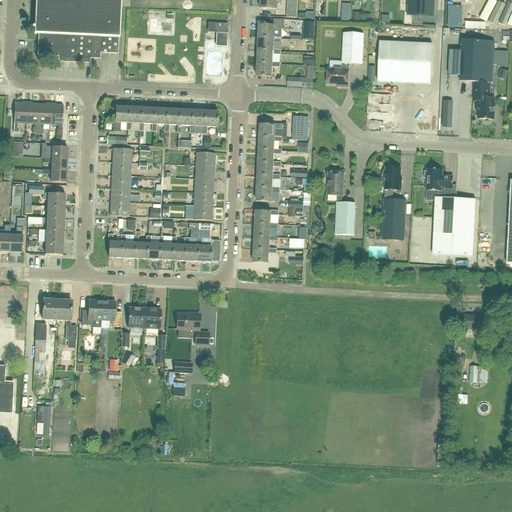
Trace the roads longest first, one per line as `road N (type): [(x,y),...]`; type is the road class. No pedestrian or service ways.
road 1 (residential): [(237,94),(314,102),(357,142),(511,150)]
road 2 (track): [(222,282),(511,301)]
road 3 (residential): [(222,282),(237,94)]
road 4 (residential): [(80,275),(88,87)]
road 5 (residential): [(88,87),(16,80),(7,59),(10,0)]
road 6 (residential): [(237,94),(88,87)]
road 7 (residential): [(222,282),(80,275)]
